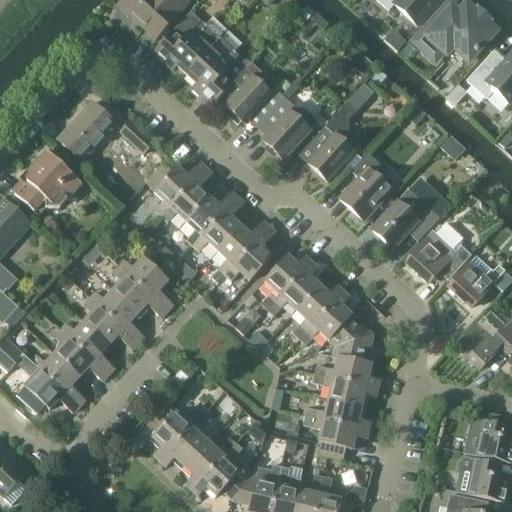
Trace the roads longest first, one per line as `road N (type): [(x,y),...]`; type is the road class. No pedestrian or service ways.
road 1 (residential): [(411,387),(420,321),(408,301),(302,200),(259,192),(119,60),(98,56),(65,85),(0,168)]
road 2 (residential): [(380,511),(411,387)]
road 3 (residential): [(73,456),(150,363)]
